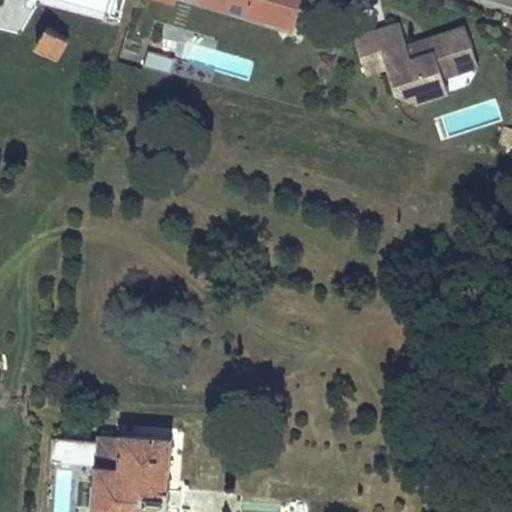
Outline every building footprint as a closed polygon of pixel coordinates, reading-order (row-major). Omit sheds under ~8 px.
[(217,0),(257,12),(259,6),(271,9),(269,15),(267,20),(290,27),(298,0),(217,0)] [(269,15),(271,9),(259,6),(257,12),(269,15)] [(461,71),(457,59),(474,48),(467,29),(449,36),(448,32),(430,37),(431,41),(430,42),(409,49),(399,22),(354,37),(366,73),(387,66),(396,92),(412,87),(417,102),(449,91),(444,76),(461,71)] [(449,36),(467,29),(466,25),(448,32),(449,36)] [(70,38),(48,26),(38,45),(59,58),(70,38)] [(409,49),(430,42),(431,41),(430,37),(407,45),(409,49)] [(479,65),(474,48),(457,59),(461,71),(479,65)] [(170,73),(174,58),(148,50),(143,67),(170,73)] [(101,443),(54,439),(52,462),(80,464),(80,469),(121,472),(118,511),(167,511),(174,438),(124,434),(123,441),(101,439),(101,443)]
